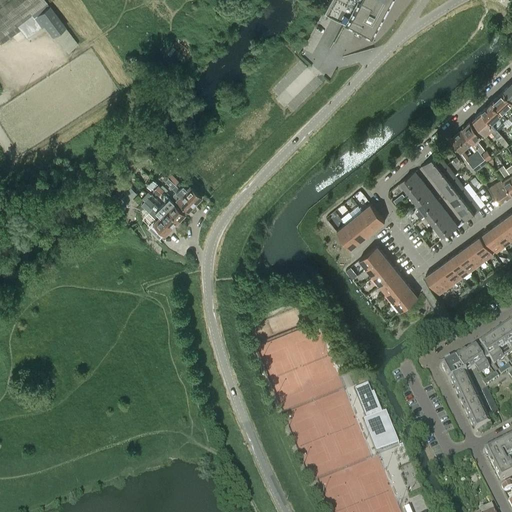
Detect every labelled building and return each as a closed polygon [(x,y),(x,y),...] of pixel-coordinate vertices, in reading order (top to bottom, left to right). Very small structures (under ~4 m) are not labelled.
[(0,0),(0,37),(47,3),(44,0),(0,0)] [(329,0),(323,11),(371,37),(390,0),(329,0)] [(49,6),(47,3),(0,37),(0,39),(2,43),(21,30),(27,38),(43,25),(52,37),(55,34),(68,51),(78,44),(65,27),(66,26),(50,5),(49,6)] [(508,118),(509,119),(511,116),(511,111),(510,109),(511,106),(511,98),(504,89),(503,90),(502,91),(497,96),(493,99),(508,118)] [(493,99),(482,109),(498,130),(506,124),(505,123),(504,121),(508,118),(493,99)] [(498,130),(482,109),(473,119),(485,135),(491,130),(497,138),(501,134),(498,130)] [(478,149),(480,152),(485,149),(477,140),(482,136),(470,121),(462,128),(478,149)] [(478,149),(462,128),(456,134),(467,148),(471,144),(475,150),(478,149)] [(467,148),(456,134),(451,139),(462,153),(462,152),(466,158),(468,156),(464,150),(467,148)] [(501,140),(500,141),(505,147),(509,144),(504,138),(501,140)] [(478,149),(475,150),(472,153),(479,163),(485,158),(482,155),(480,152),(478,149)] [(485,158),(487,161),(492,158),(493,157),(491,155),(487,150),(482,155),(485,158)] [(431,176),(447,164),(438,153),(422,165),(431,176)] [(472,153),(468,156),(466,158),(473,167),(479,163),(472,153)] [(482,167),(479,163),(473,167),(477,172),(482,167)] [(455,175),(447,164),(431,176),(439,187),(455,175)] [(511,176),(503,165),(499,168),(506,177),(502,180),(511,193),(511,176)] [(407,194),(424,182),(415,171),(399,183),(407,194)] [(464,186),(455,175),(439,187),(448,198),(464,186)] [(174,183),(169,179),(168,177),(165,181),(170,187),(174,183)] [(201,199),(201,197),(201,196),(190,184),(186,188),(177,179),(174,183),(194,203),(197,201),(199,201),(201,199)] [(501,203),(511,195),(511,193),(502,180),(501,179),(488,188),(501,203)] [(432,193),(424,182),(407,194),(416,205),(432,193)] [(192,206),(194,203),(174,183),(170,187),(175,192),(173,195),(173,196),(176,199),(175,199),(187,210),(188,210),(190,210),(192,208),(192,206)] [(157,184),(152,189),(158,195),(164,190),(157,184)] [(464,186),(448,198),(456,209),(472,197),(464,186)] [(441,204),(432,193),(416,205),(425,216),(441,204)] [(472,197),(456,209),(465,220),(481,208),(485,204),(477,193),(472,197)] [(164,194),(161,197),(165,201),(162,204),(178,220),(180,220),(182,218),(182,216),(185,213),(173,202),(164,194)] [(147,197),(144,201),(151,207),(154,204),(148,198),(147,197)] [(152,208),(151,207),(144,201),(140,204),(148,212),(152,208)] [(362,210),(376,228),(385,221),(371,203),(362,210)] [(177,221),(178,220),(162,204),(158,208),(154,204),(151,207),(152,208),(171,227),(173,225),(175,225),(177,223),(177,221)] [(449,215),(441,204),(425,216),(433,227),(449,215)] [(171,227),(152,208),(148,212),(156,219),(152,223),(164,235),(165,233),(167,233),(169,232),(169,230),(171,227)] [(362,210),(354,217),(368,235),(376,228),(362,210)] [(458,226),(449,215),(433,227),(442,238),(458,226)] [(511,224),(506,216),(498,222),(511,240),(511,224)] [(354,217),(345,224),(359,241),(368,235),(354,217)] [(511,240),(498,222),(490,228),(504,246),(511,240)] [(359,241),(345,224),(336,231),(351,248),(359,241)] [(504,246),(490,228),(482,233),(496,252),(504,246)] [(480,235),(472,241),(486,260),(494,254),(480,235)] [(472,241),(464,247),(478,266),(486,260),(472,241)] [(366,268),(384,253),(377,245),(359,259),(366,268)] [(478,266),(464,247),(457,252),(470,271),(478,266)] [(470,271),(457,252),(449,258),(463,277),(470,271)] [(391,262),(384,253),(366,268),(373,277),(391,262)] [(449,258),(441,264),(455,283),(463,277),(449,258)] [(398,270),(391,262),(373,277),(379,285),(398,270)] [(441,264),(433,269),(447,288),(455,283),(441,264)] [(447,288),(433,269),(425,275),(439,294),(447,288)] [(404,279),(398,270),(379,285),(386,293),(404,279)] [(404,279),(386,293),(393,302),(411,287),(404,279)] [(418,296),(411,287),(393,302),(400,310),(418,296)] [(511,329),(508,324),(498,331),(511,349),(511,329)] [(511,349),(498,331),(489,337),(504,358),(511,352),(511,349)] [(504,358),(489,337),(479,344),(490,358),(490,360),(494,365),(504,358)] [(479,344),(475,346),(485,361),(486,362),(490,360),(490,358),(479,344)] [(475,346),(466,352),(475,368),(480,375),(490,368),(486,362),(485,361),(475,346)] [(475,368),(466,352),(465,352),(457,357),(467,374),(475,368)] [(467,374),(457,357),(441,366),(449,382),(451,381),(467,374)] [(508,365),(499,372),(501,376),(511,369),(508,365)] [(496,373),(483,382),(485,386),(499,377),(496,373)] [(492,428),(467,374),(451,381),(475,433),(477,432),(478,434),(492,428)] [(368,384),(354,390),(368,424),(371,423),(382,450),(398,443),(399,445),(387,413),(386,413),(387,415),(384,416),(374,393),(372,394),(368,384)] [(487,389),(482,392),(494,417),(499,414),(487,389)] [(511,436),(510,438),(485,450),(500,482),(511,475),(511,465),(511,463),(508,464),(503,455),(506,453),(508,458),(511,456),(511,436)] [(402,474),(413,471),(410,459),(399,462),(402,474)] [(419,485),(414,474),(404,478),(409,489),(419,485)] [(503,487),(502,488),(502,489),(504,493),(511,489),(511,484),(511,483),(503,487)]
